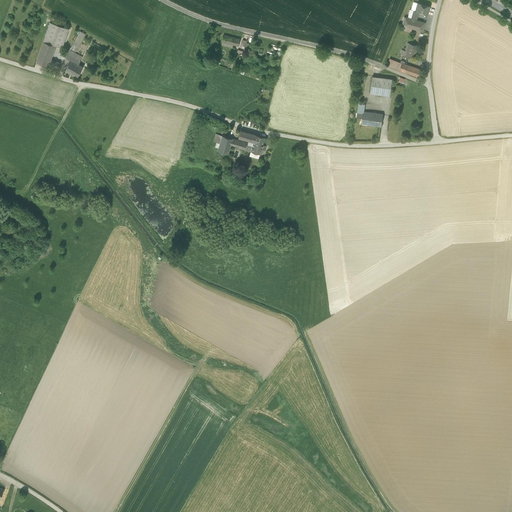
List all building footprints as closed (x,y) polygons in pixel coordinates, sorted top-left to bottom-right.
[(411,19),(416,21),(419,12),(427,15),(429,7),(417,3),(415,11),(413,11),(411,19)] [(43,41),(62,47),(69,28),(58,25),(59,21),(51,18),(50,22),(43,41)] [(403,26),(422,31),(425,23),(416,21),(411,19),(405,18),(403,26)] [(70,49),(76,52),(86,34),(80,31),(70,49)] [(222,42),(233,45),(238,46),(240,39),(224,35),(222,42)] [(60,63),(51,60),(56,45),(43,41),(36,62),(49,66),(58,69),(60,63)] [(403,57),(413,59),(416,45),(407,43),(403,57)] [(70,60),(78,64),(81,59),(80,59),(81,57),(72,51),(68,58),(70,60)] [(65,70),(77,77),(83,67),(78,64),(70,60),(65,70)] [(388,67),(404,73),(407,65),(402,63),(402,66),(390,61),(388,67)] [(404,73),(412,77),(415,69),(407,65),(404,73)] [(424,72),(415,69),(412,77),(421,80),(424,72)] [(370,93),(390,95),(392,80),(372,77),(370,93)] [(363,112),(363,113),(363,118),(362,123),(381,125),(382,114),(364,112),(363,112)] [(260,154),(261,149),(263,145),(265,137),(256,135),(241,130),(239,137),(249,140),(254,141),(253,145),(252,147),(251,151),(252,151),(259,153),(260,154)] [(218,151),(222,135),(216,134),(212,149),(218,151)] [(228,154),(231,145),(233,139),(222,135),(218,151),(228,154)] [(246,143),(233,139),(231,145),(244,149),(246,145),(246,143)]
